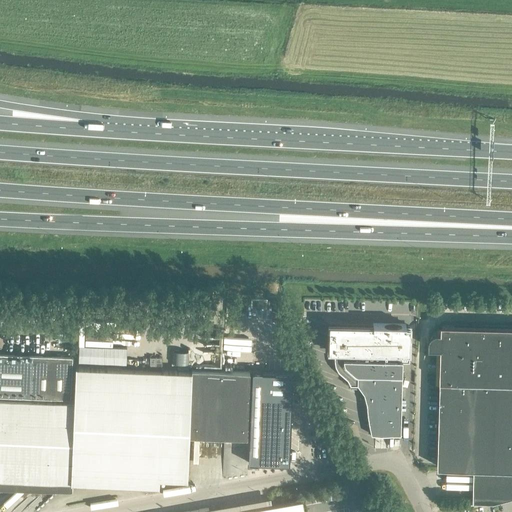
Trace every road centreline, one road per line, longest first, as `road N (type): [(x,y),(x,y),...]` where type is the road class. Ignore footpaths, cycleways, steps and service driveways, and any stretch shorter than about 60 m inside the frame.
road 1 (motorway): [(0,191),(511,221)]
road 2 (motorway): [(511,180),(0,152)]
road 3 (motorway): [(0,219),(511,230)]
road 4 (motorway): [(511,150),(101,128)]
road 5 (unknown): [(307,474),(304,390),(294,364),(20,343)]
road 6 (residential): [(423,511),(394,459),(100,511)]
road 7 (unknown): [(365,464),(315,357),(309,316),(403,318)]
road 8 (unknown): [(425,362),(423,467),(408,485)]
